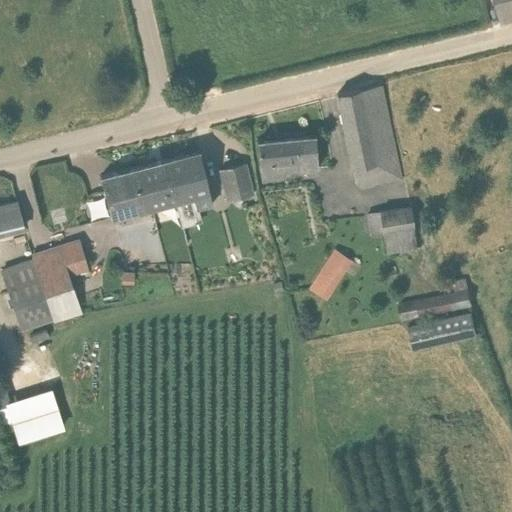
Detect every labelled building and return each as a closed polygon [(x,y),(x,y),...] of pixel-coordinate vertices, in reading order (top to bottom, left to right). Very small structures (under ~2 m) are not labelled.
[(511,0),(495,0),(502,20),(511,17),(511,0)] [(362,187),(400,179),(380,85),(336,94),(356,184),(357,184),(362,187)] [(283,174),(283,171),(317,169),(315,136),(257,142),(261,177),(283,174)] [(198,151),(165,159),(176,201),(192,197),(196,209),(212,205),(198,151)] [(176,201),(165,159),(100,176),(111,218),(176,201)] [(227,202),(253,195),(245,164),(219,170),(227,202)] [(0,236),(24,230),(21,220),(16,200),(0,204),(0,236)] [(417,249),(410,208),(367,215),(371,238),(382,236),(385,254),(417,249)] [(79,241),(59,247),(64,262),(84,256),(79,241)] [(88,268),(84,256),(64,262),(59,247),(31,256),(53,321),(81,312),(68,275),(88,268)] [(353,276),(359,265),(350,260),(351,260),(334,249),(308,290),(325,300),(344,270),(353,276)] [(119,281),(131,281),(132,272),(119,272),(119,281)] [(464,279),(452,281),(454,293),(399,304),(402,320),(469,305),(464,279)] [(271,284),(272,293),(281,291),(279,282),(271,284)] [(409,327),(414,350),(477,336),(470,312),(409,327)] [(54,384),(7,399),(14,421),(8,422),(14,442),(67,426),(54,384)]
